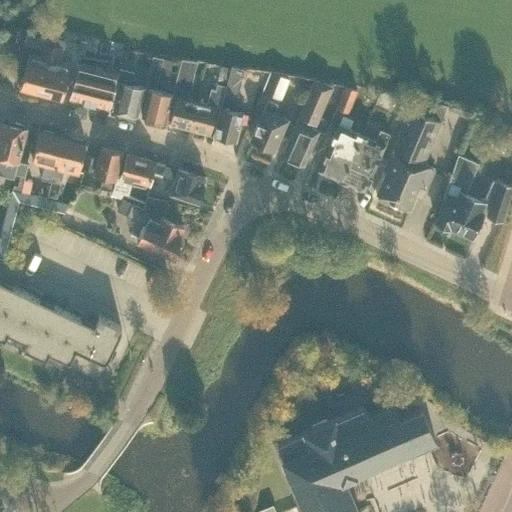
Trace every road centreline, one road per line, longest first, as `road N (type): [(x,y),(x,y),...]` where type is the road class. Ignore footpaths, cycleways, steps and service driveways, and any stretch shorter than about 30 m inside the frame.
road 1 (unclassified): [(43,506),(84,481),(143,399),(249,178)]
road 2 (unclassified): [(511,300),(249,178)]
road 3 (residential): [(249,178),(172,147),(0,101)]
